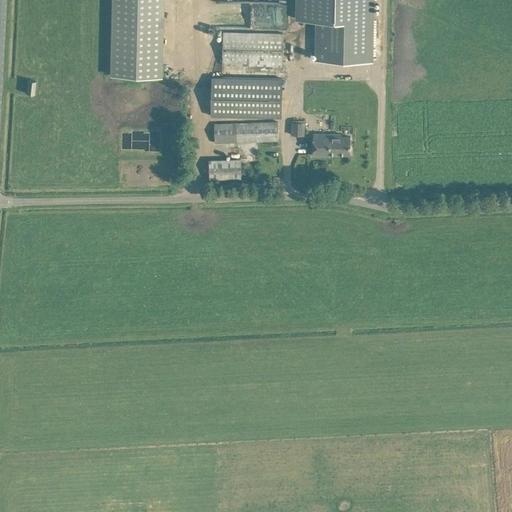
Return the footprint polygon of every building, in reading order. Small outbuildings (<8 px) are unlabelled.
[(113,0),(112,75),(162,76),(163,0),(113,0)] [(317,59),(371,60),(372,0),(298,0),(298,19),(318,19),(317,59)] [(263,24),(272,24),(272,7),(263,7),(263,24)] [(282,66),(283,34),(222,33),(221,64),(282,66)] [(212,77),(211,116),(282,117),(283,78),(212,77)] [(27,80),(26,93),(34,94),(35,80),(27,80)] [(278,140),(278,130),(278,122),(215,124),(215,132),(215,142),(278,140)] [(305,134),(305,123),(292,123),(291,134),(305,134)] [(325,133),(313,133),(313,155),(329,155),(329,153),(350,154),(351,136),(341,136),(341,134),(331,133),(331,136),(325,136),(325,133)] [(209,159),(210,179),(242,178),(241,158),(209,159)]
